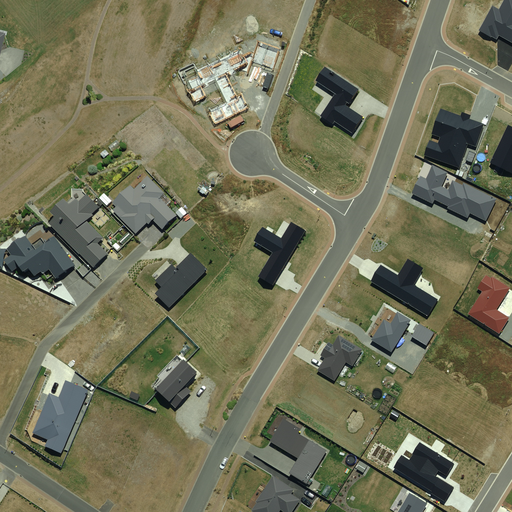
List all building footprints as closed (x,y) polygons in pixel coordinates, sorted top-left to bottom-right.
[(511,0),(504,0),(499,9),(493,6),(479,31),(491,38),(492,37),(496,39),(499,35),(511,42),(511,0)] [(359,89),(325,67),(316,80),(335,93),(320,116),(332,125),(334,122),(352,133),(363,117),(347,107),(359,89)] [(430,140),(425,155),(459,167),(467,143),(476,147),(484,123),(441,108),(431,134),(440,137),(438,143),(430,140)] [(511,127),(508,125),(490,163),(511,173),(511,127)] [(486,220),(496,199),(464,183),(463,185),(453,180),(448,189),(441,186),(448,173),(432,165),(426,178),(420,175),(411,193),(433,204),(435,200),(448,206),(447,208),(467,218),(470,213),(486,220)] [(130,185),(112,203),(115,207),(112,210),(136,233),(146,222),(149,225),(153,221),(162,229),(176,215),(158,198),(164,193),(147,176),(134,188),(130,185)] [(56,216),(49,223),(93,269),(108,254),(98,243),(104,238),(88,221),(93,216),(92,214),(99,207),(86,194),(79,201),(76,198),(69,205),(63,199),(50,211),(56,216)] [(273,252),(258,277),(273,286),(306,231),(292,222),(281,238),(263,227),(255,241),(273,252)] [(12,255),(5,260),(12,271),(19,266),(23,272),(28,268),(34,277),(41,272),(43,274),(49,270),(55,279),(74,265),(53,236),(35,249),(25,236),(7,249),(12,255)] [(162,287),(155,294),(169,307),(206,269),(190,253),(176,268),(171,263),(155,280),(162,287)] [(381,264),(370,281),(428,316),(438,300),(413,285),(423,268),(408,259),(398,275),(381,264)] [(496,309),(510,288),(492,277),(491,278),(486,275),(477,288),(482,292),(468,314),(499,333),(509,317),(496,309)] [(384,319),(371,339),(391,352),(410,320),(397,312),(391,323),(384,319)] [(420,323),(412,336),(426,345),(434,332),(420,323)] [(325,358),(317,370),(335,381),(346,362),(352,366),(362,349),(339,335),(333,344),(328,342),(320,355),(325,358)] [(183,359),(155,389),(175,408),(191,391),(185,385),(197,372),(183,359)] [(49,393),(31,433),(47,440),(45,446),(60,453),(87,391),(66,381),(59,397),(49,393)] [(298,458),(289,473),(307,484),(327,451),(298,433),(300,429),(283,419),(269,441),(298,458)] [(401,455),(393,467),(432,491),(431,493),(444,502),(453,487),(435,476),(438,471),(446,476),(454,463),(420,442),(409,459),(401,455)] [(257,503),(252,511),(253,511),(278,511),(281,510),(284,511),(291,511),(300,500),(291,494),(294,489),(273,475),(255,502),(257,503)] [(409,493),(397,511),(421,511),(427,503),(409,493)]
